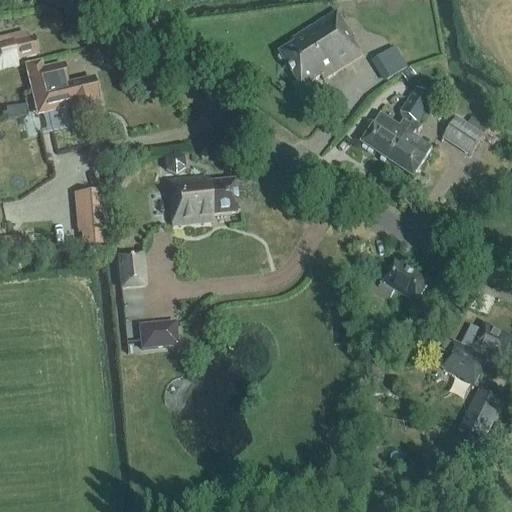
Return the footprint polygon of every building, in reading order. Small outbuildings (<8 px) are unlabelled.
[(279,54),(301,90),(321,77),(324,82),(362,58),(352,43),(355,41),(337,13),(292,41),(294,45),(279,54)] [(0,70),(15,67),(14,62),(36,56),(32,39),(22,41),(21,35),(0,39),(0,70)] [(56,113),(69,110),(71,121),(98,115),(95,101),(97,100),(96,96),(97,93),(95,88),(93,85),(92,81),(77,84),(76,82),(66,85),(61,66),(41,71),(39,64),(24,68),(30,96),(36,118),(45,115),(56,112),(56,113)] [(415,78),(409,70),(401,78),(407,85),(415,78)] [(379,118),(360,146),(386,163),(410,123),(417,128),(417,127),(415,125),(431,101),(415,90),(399,114),(402,125),(398,131),(379,118)] [(442,138),(469,155),(481,137),(479,136),(484,128),(470,119),(465,126),(454,119),(442,138)] [(417,128),(410,123),(386,163),(411,179),(423,160),(430,150),(411,137),(414,133),(415,134),(419,128),(417,127),(417,128)] [(126,177),(114,170),(104,185),(116,193),(126,177)] [(207,184),(207,178),(165,183),(170,228),(211,224),(210,217),(236,214),(232,181),(207,184)] [(104,244),(99,190),(76,192),(81,246),(104,244)] [(104,244),(81,246),(82,259),(109,257),(107,243),(104,244)] [(141,255),(116,258),(120,291),(145,288),(141,255)] [(427,282),(393,263),(375,293),(368,288),(359,303),(363,304),(365,338),(378,337),(376,312),(384,298),(388,301),(393,293),(414,305),(427,282)] [(175,323),(151,325),(154,351),(177,349),(175,323)] [(495,375),(511,342),(483,328),(480,335),(470,330),(459,350),(453,347),(440,373),(473,389),(483,369),(495,375)] [(480,444),(499,406),(479,395),(459,433),(480,444)]
